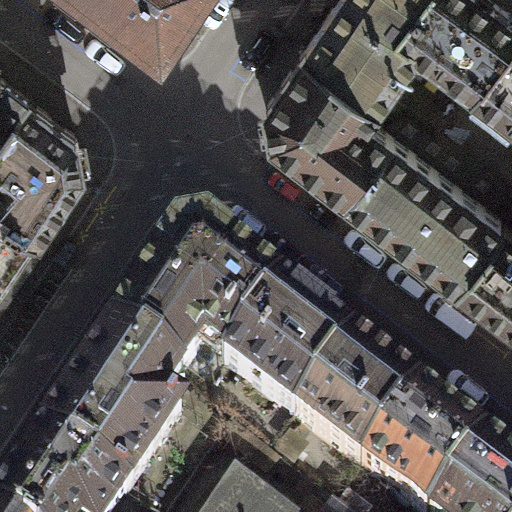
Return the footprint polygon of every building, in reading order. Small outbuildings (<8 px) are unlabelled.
[(91,0),(142,40),(160,38),(184,0),(91,0)] [(395,26),(415,0),(332,0),(328,7),(319,20),(387,70),(411,39),(395,26)] [(511,23),(480,0),(415,0),(395,26),(411,39),(473,86),(511,36),(511,23)] [(387,70),(319,20),(288,61),(263,98),(267,132),(344,195),(388,139),(354,114),(387,70)] [(511,36),(473,86),(511,116),(511,36)] [(0,81),(0,276),(30,232),(72,164),(67,134),(0,81)] [(457,281),(500,224),(388,139),(344,195),(406,242),(457,281)] [(511,228),(510,231),(500,224),(457,281),(511,320),(511,228)] [(225,366),(281,290),(208,235),(178,239),(130,310),(115,333),(183,377),(205,344),(224,360),(222,363),(225,366)] [(298,421),(353,346),(300,305),(281,290),(225,366),(298,421)] [(183,377),(115,333),(82,382),(44,438),(129,494),(182,414),(166,402),(183,377)] [(298,421),(364,471),(420,397),(372,360),(353,346),(298,421)] [(418,511),(436,511),(486,447),(450,420),(420,397),(364,471),(418,511)] [(129,494),(44,438),(34,453),(24,468),(19,475),(0,503),(0,511),(116,511),(119,509),(129,494)] [(511,511),(511,467),(506,463),(486,447),(436,511),(511,511)] [(285,511),(237,475),(212,511),(285,511)] [(326,511),(349,511),(335,501),(326,511)]
